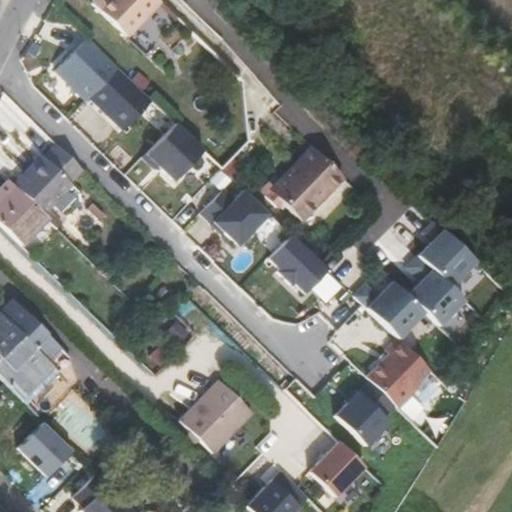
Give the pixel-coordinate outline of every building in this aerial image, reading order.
[(115,8),(105,0),(92,0),(91,1),(124,33),(132,25),(115,8)] [(105,0),(115,8),(132,25),(157,0),(105,0)] [(236,20),(213,0),(189,0),(223,33),(236,20)] [(90,100),(119,70),(88,40),(56,73),(87,103),(90,100)] [(90,100),(124,132),(152,102),(140,90),(130,80),(119,70),(90,100)] [(130,80),(140,90),(148,82),(137,72),(130,80)] [(158,168),(173,183),(203,152),(175,126),(143,160),(155,171),(158,168)] [(235,140),(249,139),(249,130),(235,131),(235,140)] [(311,147),(263,196),(277,209),(282,204),(293,216),(322,187),(327,193),(342,178),(311,147)] [(8,181),(37,209),(65,178),(36,151),(8,181)] [(0,175),(0,189),(8,181),(1,174),(0,175)] [(0,189),(0,226),(13,239),(40,213),(37,209),(8,181),(0,189)] [(299,221),(327,193),(322,187),(293,216),(299,221)] [(237,246),(268,215),(244,192),(235,201),(224,190),(199,215),(221,236),(224,233),(237,246)] [(103,214),(94,201),(82,210),(77,204),(67,211),(81,231),(103,214)] [(415,256),(447,287),(473,261),(432,221),(420,233),(429,241),(415,256)] [(303,294),(325,271),(290,236),(267,260),(278,270),(276,273),(289,286),(291,283),(303,294)] [(418,281),(405,296),(418,309),(433,323),(458,297),(447,287),(415,256),(404,267),(418,281)] [(351,296),(392,336),(418,309),(405,296),(390,281),(375,297),(363,285),(351,296)] [(50,367),(0,318),(0,377),(21,398),(50,367)] [(166,332),(177,342),(185,334),(174,323),(166,332)] [(368,382),(394,407),(396,409),(417,387),(414,385),(428,371),(396,340),(385,352),(388,355),(365,379),(368,382)] [(149,356),(158,365),(169,355),(160,345),(149,356)] [(209,376),(243,408),(244,407),(210,374),(209,376)] [(218,434),(243,408),(209,376),(184,402),(197,414),(218,434)] [(368,382),(334,417),(364,446),(385,425),(380,421),(394,407),(368,382)] [(205,448),(218,434),(197,414),(184,402),(172,415),(205,448)] [(45,477),(72,449),(42,420),(15,448),(45,477)] [(307,473),(333,498),(362,467),(337,443),(307,473)] [(79,511),(130,511),(94,476),(71,499),(82,509),(79,511)] [(244,507),(248,511),(291,511),(296,507),(270,481),(244,507)]
